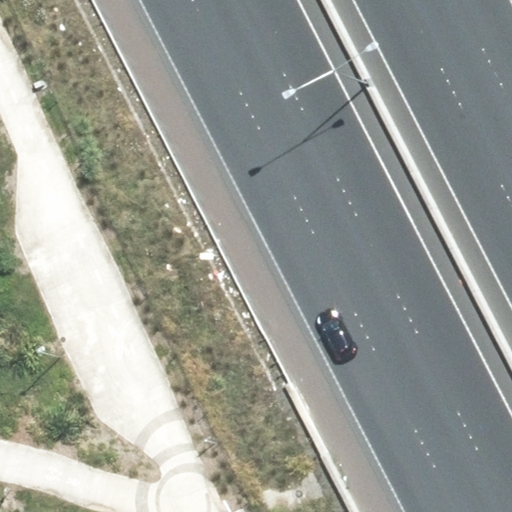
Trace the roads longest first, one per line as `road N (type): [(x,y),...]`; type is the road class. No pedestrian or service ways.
road 1 (motorway): [(476,511),(212,0)]
road 2 (motorway): [(425,0),(511,166)]
